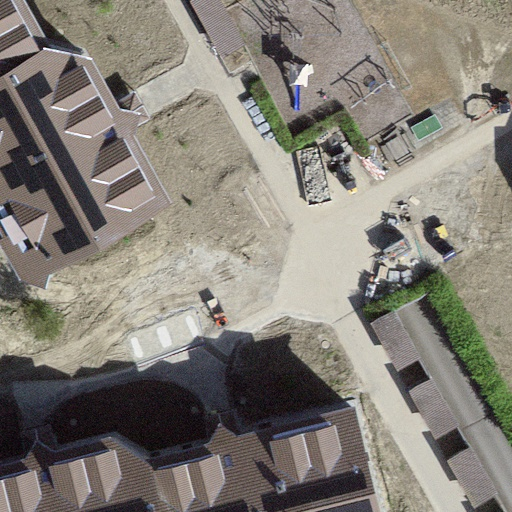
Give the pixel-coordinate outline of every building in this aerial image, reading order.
[(77,56),(36,45),(11,0),(0,0),(0,206),(21,243),(52,252),(154,195),(119,131),(131,124),(126,114),(119,102),(106,109),(77,56)] [(225,48),(243,38),(221,0),(198,0),(225,48)] [(417,354),(393,310),(375,320),(399,364),(417,354)] [(460,424),(433,375),(413,386),(440,435),(460,424)] [(0,511),(372,511),(347,411),(236,440),(232,426),(219,430),(207,433),(211,446),(147,462),(110,440),(52,455),(49,441),(34,445),(24,448),(27,461),(0,468),(0,511)] [(496,490),(471,444),(452,455),(477,500),(496,490)]
